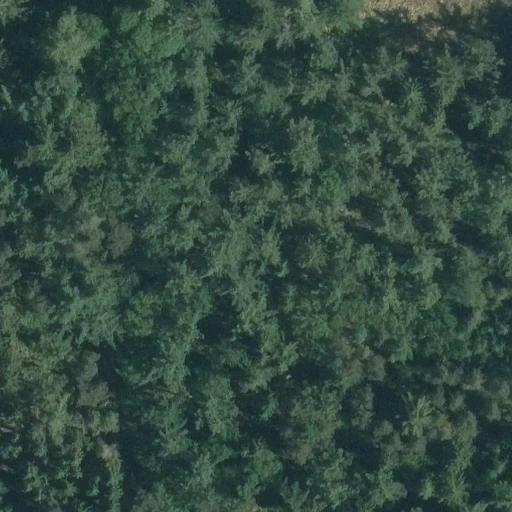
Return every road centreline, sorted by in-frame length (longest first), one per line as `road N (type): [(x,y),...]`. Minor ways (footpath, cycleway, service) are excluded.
road 1 (track): [(62,0),(123,511)]
road 2 (track): [(252,511),(301,354),(333,150)]
road 3 (track): [(333,150),(511,121)]
road 4 (track): [(297,0),(331,111),(333,150)]
